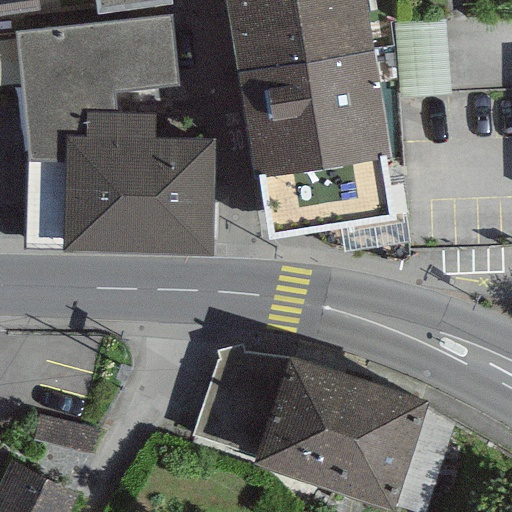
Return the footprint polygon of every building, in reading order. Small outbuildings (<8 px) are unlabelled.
[(366,0),(226,0),(237,56),(371,33),(366,0)] [(168,6),(16,25),(28,149),(64,152),(65,124),(85,124),(86,99),(116,100),(112,81),(178,74),(168,6)] [(389,136),(371,33),(237,56),(254,159),(389,136)] [(141,126),(153,126),(153,101),(116,100),(86,99),(85,124),(141,126)] [(85,124),(65,124),(64,152),(28,149),(22,242),(138,242),(141,126),(85,124)] [(153,126),(141,126),(138,242),(211,243),(213,127),(153,126)] [(395,201),(389,136),(254,159),(266,221),(395,201)] [(192,430),(254,449),(253,453),(392,495),(426,384),(287,342),(284,353),(245,347),(242,340),(215,345),(219,354),(192,430)] [(12,450),(0,473),(0,499),(24,511),(64,511),(79,484),(12,450)] [(0,511),(24,511),(0,499),(0,511)]
